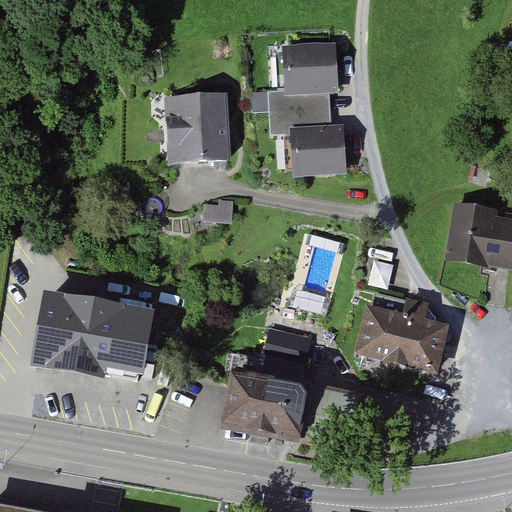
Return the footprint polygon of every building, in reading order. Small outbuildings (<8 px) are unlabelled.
[(338,49),(286,52),(288,94),(270,95),(272,139),(297,137),(299,178),(345,176),(342,125),(332,125),(331,96),(340,96),(338,49)] [(228,97),(167,101),(172,169),(233,164),(228,97)] [(205,223),(234,225),(235,205),(207,203),(205,223)] [(499,213),(453,206),(445,263),(511,272),(511,223),(498,222),(499,213)] [(407,311),(370,303),(358,362),(438,379),(449,326),(427,321),(430,306),(409,301),(407,311)] [(153,319),(50,302),(40,366),(143,382),(153,319)] [(313,386),(233,374),(224,432),(304,444),(313,386)]
